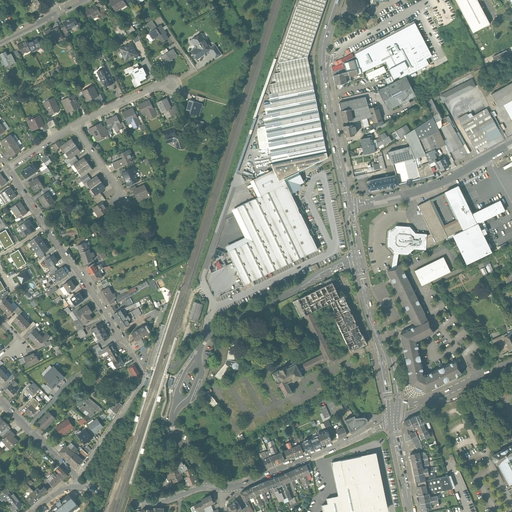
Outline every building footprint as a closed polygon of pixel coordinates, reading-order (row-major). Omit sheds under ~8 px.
[(19,0),(23,4),(25,2),(25,3),(26,2),(30,8),(28,9),(31,13),(41,6),(36,0),(19,0)] [(123,0),(111,0),(109,1),(116,11),(126,5),(123,0)] [(325,159),(327,158),(326,153),(326,152),(307,57),(326,0),(298,0),(278,61),(281,72),(274,73),(276,83),(270,84),(272,93),(269,94),(270,103),(264,105),(266,114),(263,115),(265,126),(256,128),(260,149),(269,148),(272,162),(273,162),(273,164),(271,164),(274,170),(279,181),(284,179),(288,177),(294,174),(299,172),(300,171),(325,159)] [(455,0),(473,33),(490,24),(478,2),(480,0),(455,0)] [(111,14),(105,5),(102,8),(108,15),(109,16),(111,14)] [(108,15),(102,8),(98,9),(97,6),(88,11),(88,10),(85,11),(90,20),(94,18),(93,17),(98,14),(100,17),(102,16),(103,18),(108,15)] [(74,17),(63,23),(68,31),(72,29),(71,27),(77,24),(74,17)] [(157,28),(152,21),(147,24),(152,32),(157,28)] [(364,49),(354,54),(355,57),(356,60),(359,69),(360,69),(361,73),(363,72),(385,62),(393,80),(398,77),(400,80),(406,77),(429,65),(426,59),(432,56),(430,52),(415,23),(402,29),(390,36),(377,42),(364,49)] [(132,26),(127,29),(131,34),(132,34),(136,31),(132,26)] [(152,32),(150,32),(155,39),(158,37),(162,43),(168,39),(165,34),(166,34),(161,26),(157,28),(152,32)] [(58,28),(51,31),(50,29),(44,32),(48,40),(56,36),(58,41),(63,39),(58,28)] [(136,31),(132,34),(134,37),(132,38),(134,43),(140,40),(136,31)] [(201,36),(197,39),(196,37),(191,40),(194,44),(194,45),(195,45),(196,45),(197,45),(198,47),(197,47),(196,48),(196,49),(196,51),(193,53),(197,59),(201,56),(201,57),(203,56),(202,55),(203,54),(205,56),(207,55),(206,53),(206,52),(207,52),(207,53),(210,51),(209,51),(211,50),(208,46),(208,45),(207,45),(206,45),(204,42),(205,42),(205,41),(205,40),(201,36)] [(37,39),(28,44),(31,49),(32,52),(41,47),(37,39)] [(27,41),(18,45),(22,54),(31,49),(28,44),(27,41)] [(129,45),(127,46),(126,45),(125,47),(122,48),(122,47),(120,48),(121,51),(122,51),(125,57),(124,58),(126,61),(128,59),(128,58),(134,55),(135,56),(138,55),(136,52),(135,51),(133,50),(133,48),(133,47),(132,46),(133,45),(132,42),(129,44),(129,45)] [(211,50),(209,51),(210,51),(215,59),(221,55),(216,46),(211,50)] [(173,49),(162,56),(167,63),(172,60),(172,61),(173,60),(172,60),(178,56),(173,49)] [(8,57),(6,52),(1,54),(6,65),(15,61),(12,55),(8,57)] [(359,69),(355,57),(342,62),(343,66),(344,69),(344,72),(346,71),(348,77),(361,73),(360,69),(359,69)] [(108,63),(104,65),(106,69),(107,71),(108,71),(109,73),(109,72),(111,77),(114,75),(108,63)] [(138,64),(127,69),(129,74),(132,73),(140,69),(138,64)] [(383,67),(365,74),(368,80),(386,72),(383,67)] [(140,69),(132,73),(135,80),(138,79),(139,82),(147,78),(145,76),(147,75),(143,68),(140,69)] [(109,73),(108,71),(107,71),(106,69),(104,70),(104,69),(99,71),(103,79),(101,80),(102,81),(103,81),(106,87),(114,83),(111,77),(109,72),(109,73)] [(334,81),(335,86),(346,83),(345,78),(348,77),(346,71),(344,72),(333,76),(334,81)] [(345,78),(346,83),(363,80),(361,73),(348,77),(345,78)] [(400,80),(378,91),(388,110),(399,104),(401,108),(410,103),(408,99),(415,96),(406,77),(400,80)] [(472,80),(440,96),(443,103),(475,87),(472,80)] [(511,82),(491,95),(498,108),(503,105),(511,120),(511,82)] [(93,86),(82,91),(84,95),(83,95),(86,102),(94,98),(98,96),(98,95),(93,86)] [(100,94),(98,95),(98,96),(94,98),(97,103),(103,100),(100,94)] [(70,99),(63,103),(67,112),(76,107),(77,109),(80,107),(76,99),(74,95),(69,97),(70,99)] [(442,120),(432,101),(439,98),(438,96),(426,101),(434,116),(433,117),(438,129),(441,128),(441,127),(441,125),(442,125),(442,120)] [(204,99),(197,97),(195,103),(200,104),(202,105),(204,99)] [(339,103),(341,111),(350,109),(353,120),(355,119),(356,122),(372,118),(369,109),(365,97),(339,103)] [(53,98),(49,100),(50,102),(44,104),(47,111),(49,110),(51,115),(59,111),(53,98)] [(170,109),(166,99),(157,103),(162,114),(166,112),(169,118),(177,115),(173,107),(170,109)] [(195,103),(190,101),(186,111),(190,112),(189,114),(195,116),(200,104),(195,103)] [(149,102),(147,103),(146,102),(138,106),(142,114),(148,111),(151,117),(156,115),(153,109),(149,102)] [(383,123),(378,107),(369,109),(372,118),(375,127),(383,123)] [(133,109),(130,111),(130,110),(122,113),(127,124),(133,121),(136,128),(139,126),(141,125),(137,117),(133,109)] [(350,109),(341,111),(343,122),(353,120),(350,109)] [(472,116),(469,118),(467,115),(466,114),(458,119),(475,150),(489,142),(504,134),(492,112),(489,113),(487,109),(472,116)] [(39,116),(33,119),(32,119),(32,120),(32,121),(28,123),(32,132),(40,128),(40,127),(41,127),(44,126),(43,125),(39,116)] [(116,116),(106,121),(110,130),(115,127),(117,131),(121,129),(122,129),(120,124),(116,116)] [(447,124),(441,127),(441,128),(447,139),(449,143),(450,143),(454,151),(452,152),(457,160),(463,156),(470,153),(465,144),(463,145),(453,127),(454,127),(451,122),(452,122),(448,116),(446,117),(447,122),(446,122),(447,124)] [(433,117),(414,129),(429,164),(436,161),(431,151),(445,145),(438,129),(433,117)] [(53,120),(47,123),(49,129),(55,126),(53,120)] [(100,124),(91,128),(94,134),(96,137),(97,136),(99,140),(106,137),(104,132),(100,124)] [(343,127),(345,139),(355,137),(354,134),(357,134),(356,127),(353,128),(352,125),(343,127)] [(404,126),(395,132),(400,139),(405,136),(409,133),(404,126)] [(406,147),(404,148),(403,142),(398,143),(399,149),(388,152),(391,165),(393,165),(395,172),(396,175),(398,184),(413,180),(420,178),(420,179),(434,174),(431,168),(414,129),(409,133),(405,136),(406,138),(403,140),(406,147)] [(177,133),(175,134),(174,133),(171,134),(171,135),(166,137),(165,137),(167,143),(173,141),(176,143),(177,147),(180,147),(180,148),(183,147),(182,142),(183,140),(182,138),(181,137),(180,135),(177,133)] [(384,133),(380,135),(381,137),(376,140),(373,141),(371,135),(367,135),(368,138),(360,139),(361,146),(376,144),(387,137),(384,133)] [(10,135),(1,141),(3,145),(4,144),(7,149),(14,144),(12,141),(13,140),(10,135)] [(376,144),(361,146),(363,155),(375,152),(374,148),(378,147),(383,144),(384,145),(391,141),(389,136),(387,137),(376,144)] [(71,139),(62,146),(66,152),(76,145),(71,139)] [(58,143),(53,146),(56,151),(61,147),(58,143)] [(14,144),(7,149),(9,153),(11,157),(20,151),(17,146),(16,147),(14,144)] [(76,145),(66,152),(70,158),(74,155),(74,156),(74,155),(80,152),(76,145)] [(128,150),(123,153),(125,158),(118,161),(120,167),(133,161),(132,161),(131,161),(130,158),(131,157),(128,150)] [(50,160),(46,155),(41,159),(44,164),(50,160)] [(84,157),(78,161),(79,161),(79,162),(75,164),(79,170),(88,163),(84,157)] [(76,158),(69,163),(72,167),(75,164),(79,162),(79,161),(78,161),(76,158)] [(444,158),(436,162),(437,165),(440,171),(444,169),(449,167),(444,158)] [(326,161),(325,159),(300,171),(299,172),(300,174),(326,161)] [(88,163),(79,170),(83,176),(86,174),(87,174),(93,169),(88,163)] [(33,164),(22,172),(26,179),(37,171),(33,164)] [(437,165),(431,168),(434,174),(440,171),(437,165)] [(126,171),(122,173),(122,174),(128,186),(132,184),(131,182),(134,181),(135,183),(139,181),(137,176),(136,176),(135,173),(136,173),(134,168),(126,171)] [(284,179),(279,181),(274,170),(250,181),(258,197),(237,207),(252,240),(268,273),(318,250),(314,242),(300,212),(299,210),(293,198),(291,194),(289,189),(285,182),(284,179)] [(289,189),(291,194),(293,193),(296,191),(301,189),(301,185),(304,183),(300,174),(299,172),(294,174),(288,177),(284,179),(285,182),(289,189)] [(382,178),(368,181),(368,184),(367,184),(367,187),(368,189),(369,189),(370,192),(397,187),(398,186),(398,184),(396,175),(382,178)] [(91,180),(88,182),(92,188),(101,182),(97,176),(91,180)] [(37,179),(29,184),(34,191),(42,186),(37,179)] [(101,182),(92,188),(96,194),(100,192),(105,188),(101,182)] [(137,189),(133,191),(137,199),(148,194),(144,185),(137,189)] [(412,232),(409,228),(397,227),(390,233),(389,246),(394,252),(392,269),(396,267),(398,253),(407,253),(414,247),(426,248),(426,247),(429,247),(431,244),(436,242),(436,243),(453,235),(453,236),(467,263),(491,252),(483,234),(481,229),(478,224),(495,215),(504,210),(499,201),(490,206),(490,205),(479,211),(472,214),(458,186),(451,189),(444,192),(445,193),(445,192),(459,221),(443,228),(429,200),(430,200),(430,199),(417,206),(418,206),(433,236),(430,238),(427,237),(427,236),(414,235),(412,232)] [(397,187),(370,192),(371,195),(398,189),(397,187)] [(10,188),(0,194),(0,197),(5,205),(16,197),(10,188)] [(44,195),(39,198),(40,200),(39,201),(41,204),(52,196),(49,191),(44,195)] [(100,192),(96,194),(93,197),(95,200),(102,196),(100,192)] [(291,194),(293,198),(299,210),(300,212),(314,242),(316,242),(299,206),(293,193),(291,194)] [(52,196),(41,204),(43,207),(44,206),(45,208),(56,201),(52,196)] [(102,196),(95,200),(98,205),(102,202),(102,203),(105,201),(102,196)] [(20,202),(11,207),(18,216),(21,214),(23,216),(27,213),(20,202)] [(98,205),(92,208),(96,213),(97,212),(100,217),(108,211),(105,206),(105,207),(102,203),(102,202),(98,205)] [(225,246),(228,252),(252,240),(237,207),(232,210),(245,237),(225,246)] [(23,223),(19,227),(22,231),(33,224),(31,221),(30,222),(29,220),(23,223)] [(33,224),(22,231),(25,236),(35,229),(34,228),(35,227),(33,224)] [(76,228),(67,230),(68,236),(69,240),(75,238),(74,235),(77,234),(76,228)] [(6,230),(0,233),(0,239),(1,242),(10,237),(6,230)] [(67,230),(59,232),(61,238),(68,236),(67,230)] [(78,239),(77,234),(74,235),(75,238),(76,243),(80,241),(85,240),(84,237),(78,239)] [(39,235),(29,242),(32,247),(33,246),(42,240),(43,240),(41,237),(40,237),(39,235)] [(10,237),(1,242),(5,249),(14,244),(10,237)] [(42,240),(33,246),(36,251),(37,251),(46,245),(43,240),(42,240)] [(268,273),(252,240),(228,252),(244,285),(247,283),(268,273)] [(81,244),(78,245),(80,252),(88,250),(85,243),(81,244)] [(46,245),(37,251),(36,251),(35,252),(39,256),(43,253),(49,250),(48,248),(49,247),(46,244),(46,245)] [(88,250),(80,252),(84,263),(93,260),(91,256),(94,255),(93,252),(90,253),(89,249),(88,250)] [(18,250),(10,255),(14,262),(22,257),(18,250)] [(105,253),(99,255),(100,258),(98,258),(99,261),(107,259),(105,253)] [(46,260),(45,261),(49,267),(54,264),(58,261),(54,255),(50,257),(46,260)] [(22,257),(14,262),(18,268),(26,263),(22,257)] [(443,257),(415,271),(422,285),(450,272),(443,257)] [(484,277),(494,273),(488,260),(479,264),(484,277)] [(95,263),(86,268),(90,275),(98,270),(99,270),(103,268),(101,264),(96,266),(95,263)] [(418,301),(400,265),(396,267),(392,269),(387,271),(392,280),(392,279),(392,280),(393,282),(402,302),(411,320),(412,320),(415,326),(408,329),(400,333),(409,376),(411,384),(415,386),(416,388),(417,389),(418,390),(420,390),(421,389),(426,391),(435,387),(462,374),(455,361),(426,375),(423,374),(417,341),(425,337),(434,333),(427,320),(424,314),(419,304),(418,302),(418,301)] [(57,271),(55,273),(59,280),(67,275),(62,267),(57,271)] [(31,278),(27,270),(17,276),(22,283),(31,278)] [(98,270),(90,275),(94,282),(102,277),(98,270)] [(71,279),(64,284),(64,285),(69,292),(69,291),(76,287),(71,279)] [(332,279),(272,308),(279,324),(286,320),(281,309),(293,303),(300,318),(303,317),(323,355),(302,366),(304,370),(299,373),(294,361),(284,366),(285,368),(273,375),(276,382),(276,384),(276,386),(279,387),(280,387),(284,394),(283,396),(283,398),(286,398),(292,395),(289,389),(289,387),(294,384),(294,383),(297,382),(296,380),(302,378),(301,375),(326,363),(328,366),(335,362),(311,314),(327,306),(332,315),(333,315),(350,353),(365,345),(366,345),(362,337),(357,327),(356,327),(349,313),(350,313),(344,300),(343,297),(339,299),(332,284),(333,283),(332,279)] [(145,282),(128,291),(130,295),(147,286),(145,282)] [(64,285),(60,288),(66,297),(71,294),(69,291),(69,292),(64,285)] [(56,286),(47,292),(49,296),(58,290),(56,286)] [(27,299),(31,296),(30,294),(33,291),(30,287),(23,292),(27,299)] [(106,288),(101,291),(104,299),(112,294),(109,287),(108,287),(106,288)] [(115,298),(117,302),(130,295),(128,291),(126,292),(121,295),(115,298)] [(79,292),(71,298),(72,300),(75,304),(76,305),(84,300),(79,292)] [(112,294),(104,299),(109,307),(112,306),(117,303),(117,302),(115,298),(113,294),(112,294)] [(3,302),(0,305),(0,306),(4,311),(10,305),(6,300),(3,302)] [(138,302),(120,310),(122,312),(134,307),(135,309),(138,307),(137,306),(140,305),(138,302)] [(194,303),(189,319),(197,321),(202,305),(194,303)] [(10,305),(4,311),(9,316),(14,311),(15,310),(10,305)] [(81,309),(77,312),(85,324),(93,319),(89,314),(93,312),(88,305),(81,309)] [(68,307),(63,310),(67,315),(71,312),(68,307)] [(79,307),(72,311),(78,319),(74,322),(79,331),(83,329),(84,328),(83,326),(85,324),(77,312),(81,309),(79,307)] [(136,312),(129,317),(132,321),(142,315),(138,308),(134,310),(136,312)] [(120,310),(113,314),(123,328),(130,324),(129,323),(132,321),(129,317),(128,315),(125,317),(122,312),(120,310)] [(160,311),(157,320),(161,322),(165,313),(160,311)] [(18,316),(14,321),(19,326),(25,320),(20,315),(18,316)] [(25,320),(19,326),(24,331),(30,325),(25,320)] [(102,324),(92,329),(93,333),(95,332),(97,335),(98,334),(105,330),(102,324)] [(33,332),(28,336),(33,341),(40,335),(38,333),(40,331),(40,329),(38,327),(37,328),(33,332)] [(144,327),(139,329),(134,331),(134,332),(131,333),(135,341),(148,335),(144,327)] [(79,331),(77,331),(80,338),(86,335),(83,329),(79,331)] [(105,330),(98,334),(101,339),(100,340),(101,342),(109,337),(105,330)] [(40,335),(33,341),(39,346),(43,342),(45,340),(46,341),(50,337),(47,333),(43,338),(40,335)] [(511,333),(508,335),(506,333),(503,335),(493,340),(492,340),(495,347),(499,348),(507,344),(510,350),(510,349),(511,350),(511,333)] [(230,344),(227,360),(227,359),(227,360),(225,363),(225,364),(215,376),(220,380),(230,368),(232,370),(233,368),(234,369),(235,370),(237,369),(238,369),(239,368),(239,366),(239,365),(238,364),(237,363),(236,363),(236,361),(234,361),(238,336),(231,334),(229,344),(230,344)] [(142,339),(136,343),(139,348),(143,346),(143,345),(145,344),(142,339)] [(112,343),(102,349),(102,350),(98,352),(100,354),(99,355),(100,356),(101,355),(101,354),(108,351),(109,354),(116,350),(112,343)] [(507,344),(499,348),(502,354),(510,350),(507,344)] [(109,354),(104,358),(105,360),(110,357),(112,360),(120,356),(116,350),(109,354)] [(34,354),(24,358),(28,366),(39,361),(36,356),(35,356),(34,354)] [(120,356),(112,360),(117,368),(121,366),(122,367),(124,366),(123,365),(125,364),(120,356)] [(133,364),(127,367),(133,377),(132,377),(133,379),(132,379),(134,382),(141,377),(133,364)] [(53,366),(43,376),(49,382),(47,383),(52,389),(64,377),(53,366)] [(4,373),(0,376),(0,382),(2,384),(8,379),(11,376),(8,373),(6,375),(4,373)] [(10,385),(5,391),(11,397),(17,391),(13,387),(17,383),(14,381),(10,385)] [(29,383),(22,390),(24,392),(26,390),(30,385),(29,383)] [(30,385),(26,390),(33,396),(39,389),(33,383),(30,385)] [(215,400),(211,396),(211,397),(208,394),(204,398),(207,401),(206,401),(210,405),(210,404),(213,407),(217,403),(214,400),(215,400)] [(99,406),(90,397),(86,402),(88,404),(85,406),(84,405),(80,409),(84,412),(86,410),(89,413),(87,415),(90,418),(94,414),(93,413),(99,406)] [(34,398),(27,405),(29,407),(36,400),(34,398)] [(29,407),(25,411),(31,417),(39,408),(37,406),(39,404),(36,400),(29,407)] [(119,401),(113,409),(117,413),(122,404),(119,401)] [(350,410),(349,411),(345,403),(342,404),(349,418),(354,416),(350,410)] [(325,405),(320,408),(324,418),(330,416),(325,405)] [(49,413),(40,422),(45,428),(54,419),(49,413)] [(427,422),(424,417),(423,418),(421,414),(415,416),(422,432),(426,430),(423,425),(422,424),(427,422)] [(349,418),(345,420),(350,432),(351,433),(352,432),(356,430),(357,430),(366,424),(367,422),(367,421),(366,419),(365,418),(364,417),(355,418),(354,416),(349,418)] [(422,432),(415,416),(409,419),(413,428),(417,426),(417,427),(417,428),(418,431),(420,434),(423,433),(422,432)] [(0,417),(0,429),(2,431),(7,426),(8,426),(8,425),(5,422),(0,417)] [(97,419),(90,424),(95,432),(102,427),(97,419)] [(409,419),(404,421),(403,423),(405,435),(408,433),(410,433),(409,430),(413,428),(409,419)] [(68,420),(57,427),(58,429),(58,430),(57,432),(58,432),(59,433),(60,432),(62,435),(73,427),(68,420)] [(343,428),(336,430),(339,438),(347,435),(343,428)] [(426,430),(422,432),(423,433),(425,438),(433,435),(431,428),(426,430)] [(85,430),(83,431),(83,433),(79,435),(83,441),(84,441),(85,443),(87,441),(88,442),(90,441),(90,440),(90,439),(92,438),(90,436),(87,432),(85,430)] [(327,430),(319,434),(319,432),(317,433),(319,437),(322,445),(331,441),(327,430)] [(11,432),(3,440),(6,443),(5,444),(10,449),(18,442),(14,437),(15,436),(11,432)] [(415,432),(409,435),(408,433),(405,435),(404,435),(406,441),(411,439),(414,445),(419,442),(416,435),(415,432)] [(237,438),(239,443),(245,441),(242,435),(237,438)] [(319,437),(310,441),(313,449),(322,445),(319,437)] [(310,441),(304,443),(303,441),(301,442),(305,452),(313,449),(310,441)] [(67,446),(66,445),(59,452),(68,460),(74,453),(70,450),(74,446),(71,442),(67,446)] [(290,444),(290,442),(287,443),(289,449),(284,451),(287,460),(295,456),(290,444)] [(300,444),(294,447),(292,443),(290,444),(295,456),(303,453),(300,444)] [(511,444),(492,455),(496,465),(498,463),(510,484),(511,483),(511,444)] [(74,453),(68,460),(76,468),(83,460),(77,455),(80,452),(85,456),(87,454),(84,450),(81,448),(79,450),(74,446),(70,450),(74,453)] [(275,446),(272,447),(275,455),(279,463),(285,461),(281,452),(278,454),(278,452),(275,446)] [(275,455),(273,456),(270,451),(267,452),(268,453),(273,466),(279,463),(275,455)] [(268,453),(266,454),(265,452),(260,453),(266,468),(273,466),(268,453)] [(419,452),(410,454),(411,462),(420,460),(420,456),(419,452)] [(374,453),(331,462),(338,496),(326,498),(327,504),(322,505),(323,511),(375,511),(386,510),(381,487),(382,486),(382,484),(381,482),(380,482),(374,453)] [(181,460),(176,462),(178,469),(180,473),(186,471),(188,470),(186,466),(185,464),(183,465),(181,460)] [(420,460),(411,462),(413,468),(424,466),(429,465),(428,462),(422,463),(422,464),(421,464),(420,460)] [(306,465),(300,468),(307,485),(310,484),(306,475),(310,473),(306,465)] [(424,466),(413,468),(414,475),(428,472),(427,469),(424,469),(423,470),(422,469),(423,469),(422,468),(424,468),(424,466)] [(67,475),(59,467),(57,470),(59,472),(57,474),(62,480),(67,475)] [(300,468),(294,470),(297,478),(301,477),(301,478),(301,479),(304,487),(307,486),(307,485),(300,468)] [(178,469),(169,473),(170,473),(171,478),(173,483),(183,479),(180,473),(178,469)] [(188,477),(185,478),(188,486),(198,482),(195,477),(191,472),(190,472),(189,469),(188,470),(186,471),(188,477)] [(294,470),(288,473),(291,481),(294,487),(296,486),(294,480),(297,478),(294,470)] [(57,474),(55,472),(52,475),(54,478),(50,483),(54,487),(62,480),(57,474)] [(428,472),(414,475),(416,481),(425,480),(424,477),(424,476),(425,476),(429,475),(428,472)] [(287,489),(285,483),(291,481),(288,473),(278,476),(282,485),(285,493),(288,501),(292,499),(288,489),(287,489)] [(161,474),(155,481),(159,485),(165,478),(163,476),(161,474)] [(278,476),(270,480),(275,492),(278,490),(276,487),(282,485),(278,476)] [(38,488),(33,483),(29,479),(25,483),(26,484),(34,492),(38,488)] [(270,480),(264,482),(268,491),(268,492),(269,491),(269,490),(271,489),(274,495),(276,494),(275,492),(270,480)] [(426,481),(416,483),(419,496),(427,494),(425,484),(426,481)] [(264,482),(258,485),(261,493),(264,492),(268,491),(264,482)] [(34,492),(26,484),(23,488),(26,492),(27,491),(29,493),(29,494),(29,495),(29,496),(26,499),(32,506),(34,504),(40,498),(34,492)] [(261,493),(258,485),(252,487),(258,502),(260,506),(263,505),(261,499),(262,499),(263,501),(264,500),(261,493)] [(40,490),(38,488),(34,492),(40,498),(46,492),(48,490),(44,486),(40,490)] [(252,487),(246,490),(250,498),(253,496),(256,503),(258,502),(252,487)] [(282,494),(281,489),(278,490),(275,492),(276,494),(279,501),(283,499),(284,502),(286,501),(286,502),(288,501),(285,493),(282,494)] [(250,498),(246,490),(240,493),(245,501),(248,500),(250,498)] [(427,494),(419,496),(420,503),(437,499),(437,496),(431,497),(431,498),(429,498),(429,493),(427,494)] [(19,503),(13,495),(11,496),(10,494),(6,497),(5,495),(4,495),(3,496),(1,497),(4,500),(6,501),(5,502),(6,502),(8,500),(13,506),(9,508),(12,511),(21,506),(18,503),(19,503)] [(210,496),(202,499),(203,502),(190,507),(192,511),(196,510),(198,509),(203,507),(213,503),(210,496)] [(297,496),(292,499),(288,501),(291,507),(299,501),(297,496)] [(78,511),(81,510),(71,498),(53,511),(78,511)] [(437,499),(420,503),(422,511),(432,509),(431,504),(435,504),(436,507),(439,506),(437,499)] [(236,501),(235,500),(233,501),(233,502),(233,503),(230,505),(230,506),(228,507),(230,511),(232,510),(233,511),(246,511),(247,511),(245,507),(242,508),(239,503),(239,504),(238,502),(236,500),(236,501)] [(251,511),(253,511),(248,500),(245,501),(247,506),(250,511),(251,511)]
